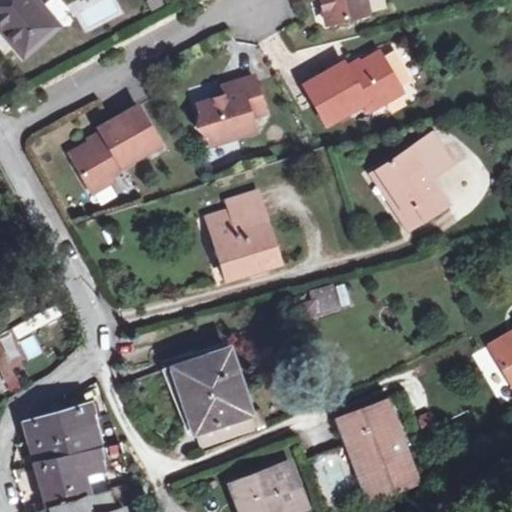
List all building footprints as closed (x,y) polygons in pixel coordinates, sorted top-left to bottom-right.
[(57,25),(33,0),(0,0),(0,48),(3,51),(12,43),(23,56),(57,25)] [(320,0),(326,23),(367,13),(364,0),(320,0)] [(342,62),(304,84),(327,124),(364,102),(368,110),(401,91),(378,52),(347,70),(342,62)] [(225,95),(197,104),(209,145),(254,131),(249,116),(264,112),(253,76),(231,82),(234,92),(225,95)] [(234,92),(231,82),(222,85),(225,95),(234,92)] [(102,134),(69,153),(92,192),(113,180),(109,173),(159,144),(136,105),(98,127),(102,134)] [(430,137),(409,150),(429,179),(449,166),(430,137)] [(215,162),(239,154),(235,140),(210,148),(215,162)] [(405,210),(399,214),(410,229),(447,204),(429,179),(409,150),(377,171),(405,210)] [(405,210),(377,171),(372,175),(399,214),(405,210)] [(228,203),(231,214),(261,205),(257,194),(228,203)] [(207,222),(215,247),(221,245),(232,278),(279,264),(261,205),(231,214),(207,222)] [(221,245),(215,247),(225,281),(232,278),(221,245)] [(298,319),(339,308),(332,283),(308,289),(310,296),(293,301),(298,319)] [(76,324),(63,296),(36,309),(48,336),(76,324)] [(511,339),(511,330),(487,344),(491,351),(511,339)] [(511,339),(491,351),(511,387),(511,339)] [(195,430),(250,412),(228,349),(174,367),(195,430)] [(6,361),(0,363),(0,366),(7,382),(15,379),(6,361)] [(388,403),(339,420),(369,502),(419,483),(388,403)] [(112,490),(89,497),(88,493),(80,469),(101,470),(98,449),(100,449),(90,405),(71,410),(24,424),(35,465),(46,508),(47,511),(123,511),(122,507),(116,510),(112,490)] [(250,412),(195,430),(200,445),(255,427),(250,412)] [(316,455),(330,497),(351,490),(337,448),(316,455)] [(249,511),(260,509),(261,511),(293,511),(306,508),(289,460),(266,469),(268,474),(231,487),(240,511),(249,511)]
